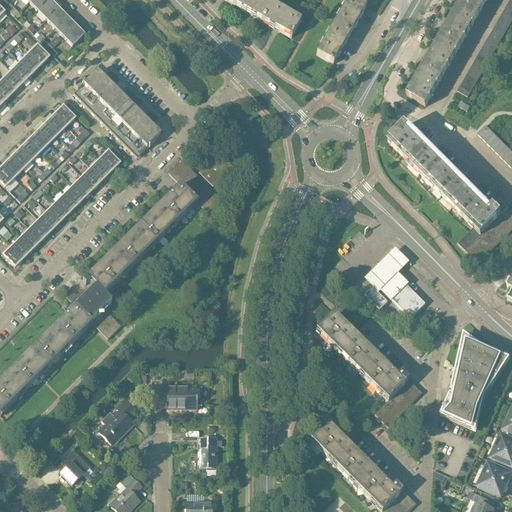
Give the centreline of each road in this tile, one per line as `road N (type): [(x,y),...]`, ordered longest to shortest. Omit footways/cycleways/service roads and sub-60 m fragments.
road 1 (tertiary): [(266,511),(266,321),(293,224)]
road 2 (residential): [(20,300),(195,125)]
road 3 (residential): [(424,511),(435,357),(476,302)]
road 4 (residential): [(511,188),(387,93),(409,51)]
road 5 (residential): [(0,149),(23,126),(25,111),(107,37)]
road 6 (tertiary): [(476,302),(382,211)]
road 7 (residential): [(195,125),(107,37)]
